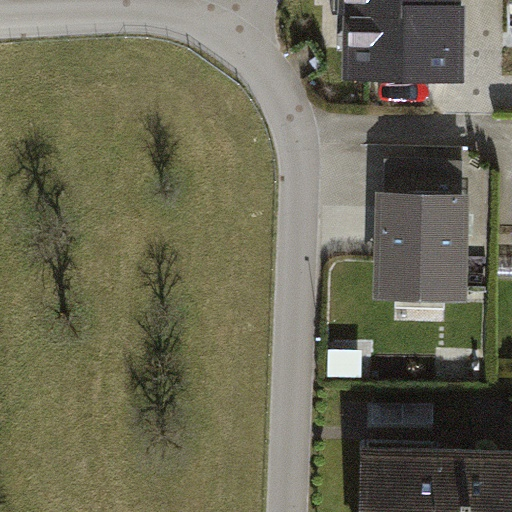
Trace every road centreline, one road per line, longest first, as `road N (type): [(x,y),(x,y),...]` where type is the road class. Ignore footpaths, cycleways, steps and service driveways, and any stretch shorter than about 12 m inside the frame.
road 1 (residential): [(292,511),(303,160),(280,89),(242,45)]
road 2 (residential): [(0,16),(182,16),(242,45)]
